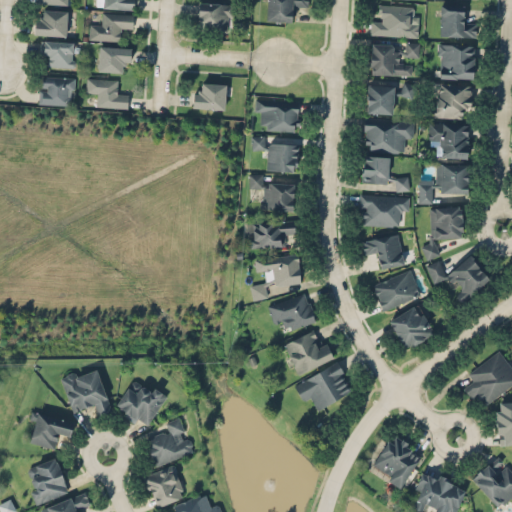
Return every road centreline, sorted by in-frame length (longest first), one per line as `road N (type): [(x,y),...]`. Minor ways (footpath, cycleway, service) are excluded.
road 1 (residential): [(339,0),(329,253),(367,347),(410,400),(455,436)]
road 2 (residential): [(322,511),(373,411),(511,300)]
road 3 (residential): [(503,228),(497,155),(507,0)]
road 4 (residential): [(165,54),(333,64)]
